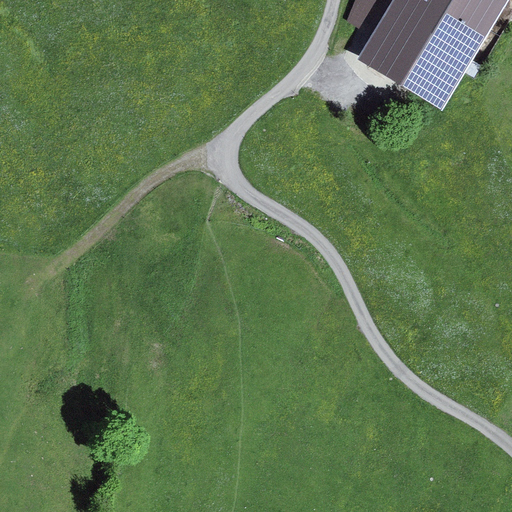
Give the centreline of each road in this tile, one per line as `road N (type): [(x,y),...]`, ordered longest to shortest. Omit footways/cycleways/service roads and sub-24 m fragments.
road 1 (track): [(511,447),(409,379),(374,336),(331,250),(248,194),(225,162),(233,134),(320,55),(334,0)]
road 2 (track): [(31,291),(145,194),(225,147)]
